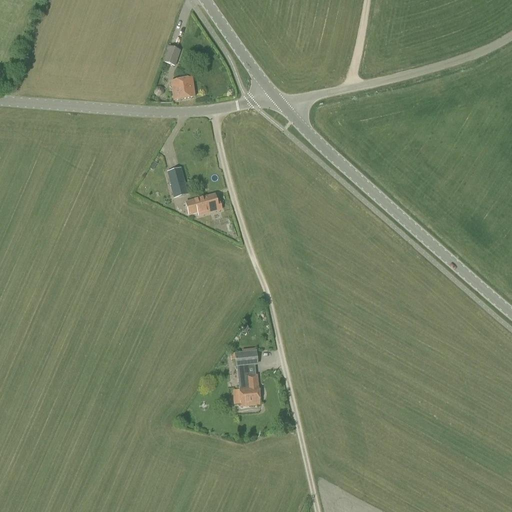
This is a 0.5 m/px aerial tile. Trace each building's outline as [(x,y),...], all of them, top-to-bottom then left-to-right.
[(175,67),(180,52),(167,47),(162,63),(175,67)] [(173,101),(194,97),(191,79),(170,83),(173,101)] [(160,87),(153,90),(155,95),(162,92),(160,87)] [(169,174),(173,187),(181,185),(184,197),(187,196),(184,184),(180,171),(169,174)] [(136,181),(131,190),(151,201),(156,192),(136,181)] [(215,203),(214,196),(185,204),(188,216),(196,214),(197,216),(220,210),(218,203),(215,203)] [(254,365),(256,365),(255,352),(234,355),(235,367),(236,367),(254,365)] [(236,367),(238,388),(240,407),(259,405),(257,376),(256,376),(254,365),(236,367)]
